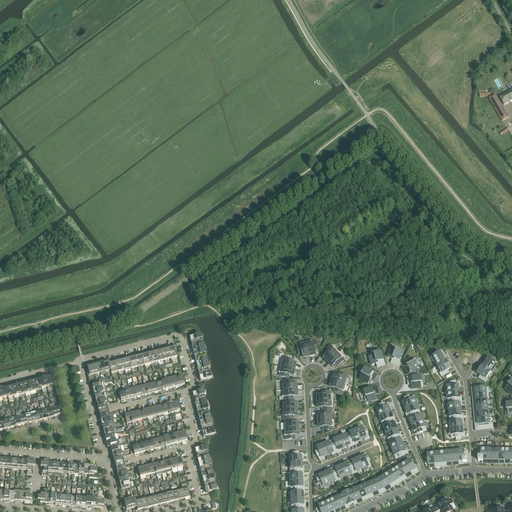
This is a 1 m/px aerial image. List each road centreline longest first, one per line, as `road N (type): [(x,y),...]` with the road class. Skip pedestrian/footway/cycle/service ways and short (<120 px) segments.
road 1 (unknown): [(511,278),(457,251),(376,161),(193,289),(194,308)]
road 2 (unknown): [(41,339),(48,313),(119,290),(357,114),(350,92)]
road 3 (residential): [(183,391),(193,384),(176,335),(80,361)]
road 4 (unknown): [(0,348),(119,326)]
